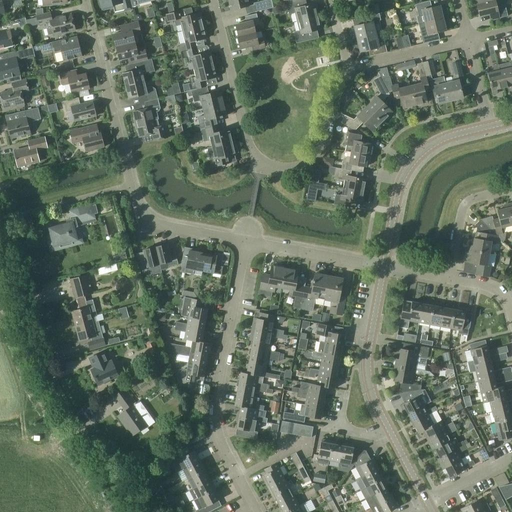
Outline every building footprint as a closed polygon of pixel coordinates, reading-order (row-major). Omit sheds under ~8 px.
[(0,17),(5,17),(4,10),(12,8),(11,3),(21,0),(20,0),(6,0),(8,3),(2,4),(2,2),(0,2),(0,17)] [(129,0),(101,0),(103,8),(117,5),(119,12),(132,9),(129,0)] [(247,0),(227,0),(230,10),(249,6),(247,0)] [(272,0),(266,0),(253,3),(256,12),(274,8),(272,0)] [(299,21),(318,16),(315,4),(304,6),(302,0),(287,4),(289,14),(295,13),(296,16),(298,15),(299,21)] [(476,5),(479,17),(493,14),(494,19),(507,16),(505,5),(497,7),(495,0),(476,5)] [(418,24),(443,18),(439,6),(431,8),(430,1),(415,4),(418,16),(416,17),(418,24)] [(183,17),(181,10),(164,14),(166,22),(174,20),(175,26),(183,24),(184,30),(203,26),(200,13),(183,17)] [(50,12),(36,15),(38,25),(45,24),(46,29),(48,35),(53,34),(61,32),(61,34),(75,30),(71,14),(51,19),(50,12)] [(357,37),(357,39),(376,35),(382,33),(379,20),(381,20),(379,13),(360,18),(362,25),(354,27),(354,28),(351,29),(354,38),(357,37)] [(237,37),(255,33),(254,29),(258,23),(256,14),(245,16),(246,22),(235,25),(238,37),(237,37)] [(318,16),(299,21),(301,28),(299,28),(300,31),(294,32),(296,43),(309,40),(307,32),(321,29),(318,16)] [(0,31),(27,25),(25,18),(0,24),(0,31)] [(443,18),(418,24),(423,43),(439,39),(438,33),(446,31),(443,18)] [(113,34),(116,47),(134,42),(138,42),(136,34),(140,33),(137,21),(120,26),(121,32),(113,34)] [(181,52),(194,48),(193,42),(206,38),(203,26),(184,30),(185,36),(184,36),(185,43),(179,45),(181,52)] [(0,48),(12,46),(8,30),(0,31),(0,48)] [(255,33),(237,37),(240,49),(252,46),(253,52),(265,49),(262,38),(257,40),(255,33)] [(385,45),(382,33),(376,35),(357,39),(360,52),(368,50),(370,56),(387,52),(385,45)] [(78,43),(69,45),(67,39),(41,45),(43,52),(53,49),(54,53),(61,51),(64,61),(81,56),(78,43)] [(134,42),(116,47),(119,60),(128,57),(129,64),(147,60),(144,48),(136,50),(134,42)] [(193,69),(213,64),(210,52),(198,55),(196,48),(194,48),(181,52),(180,52),(182,59),(185,58),(187,63),(192,62),(193,69)] [(8,59),(0,61),(0,79),(6,78),(7,83),(20,80),(19,75),(20,75),(16,60),(27,58),(25,49),(19,50),(7,53),(8,59)] [(83,69),(95,66),(93,59),(82,62),(83,69)] [(122,73),(125,86),(144,81),(142,75),(154,72),(151,59),(133,63),(135,70),(122,73)] [(423,62),(425,71),(426,76),(435,74),(432,60),(423,62)] [(446,83),(450,101),(463,98),(461,91),(464,91),(461,79),(458,79),(458,77),(463,76),(460,61),(450,64),(453,77),(452,78),(453,82),(446,83)] [(511,72),(511,68),(509,61),(498,65),(499,70),(503,88),(510,86),(511,90),(511,72)] [(213,64),(193,69),(195,77),(190,78),(192,83),(188,84),(189,91),(206,87),(204,80),(216,77),(213,64)] [(503,88),(499,70),(498,65),(493,66),(494,72),(487,73),(491,91),(492,95),(498,94),(497,89),(503,88)] [(89,89),(85,74),(76,76),(75,70),(59,74),(62,85),(69,84),(72,93),(89,89)] [(409,86),(414,105),(416,105),(417,106),(422,105),(422,103),(427,102),(424,92),(430,91),(426,76),(425,71),(419,73),(420,78),(419,78),(421,83),(409,86)] [(49,86),(47,75),(40,76),(42,87),(49,86)] [(389,94),(388,92),(381,78),(379,76),(372,80),(379,94),(372,101),(373,103),(368,108),(383,123),(389,116),(389,115),(392,112),(381,101),(389,94)] [(450,101),(446,83),(444,76),(430,80),(434,98),(437,98),(438,104),(450,101)] [(388,77),(381,78),(388,92),(391,91),(394,101),(401,99),(403,108),(406,107),(407,108),(412,107),(412,106),(414,105),(409,86),(398,89),(397,84),(390,86),(388,77)] [(13,90),(0,92),(0,95),(3,109),(16,106),(16,107),(24,105),(21,93),(28,91),(25,80),(11,83),(13,90)] [(143,102),(144,102),(157,99),(155,89),(152,87),(146,88),(144,81),(125,86),(129,99),(141,95),(143,102)] [(201,101),(203,108),(222,103),(219,91),(206,94),(204,87),(191,90),(194,102),(201,101)] [(162,95),(161,106),(172,106),(172,95),(162,95)] [(96,116),(92,101),(80,104),(78,98),(63,101),(65,113),(72,111),(74,121),(96,116)] [(134,119),(135,125),(154,120),(157,119),(158,119),(156,112),(158,111),(157,106),(159,106),(158,98),(157,99),(144,102),(146,109),(133,112),(135,119),(134,119)] [(225,115),(222,103),(203,108),(204,116),(197,117),(200,129),(214,126),(212,119),(219,117),(220,118),(222,117),(222,116),(225,115)] [(21,119),(7,122),(11,138),(30,133),(28,125),(34,124),(33,121),(37,120),(40,119),(37,108),(34,109),(19,112),(21,119)] [(377,128),(383,123),(368,108),(363,113),(362,111),(357,116),(354,119),(345,115),(341,123),(355,130),(363,122),(372,131),(375,128),(377,128)] [(152,134),(154,141),(167,137),(164,125),(158,126),(157,119),(154,120),(135,125),(136,130),(138,130),(139,137),(152,134)] [(210,140),(212,147),(232,142),(229,129),(215,133),(214,126),(200,129),(203,142),(210,140)] [(70,131),(72,139),(82,137),(86,151),(103,147),(100,131),(87,134),(85,127),(70,131)] [(368,143),(369,139),(349,127),(348,133),(347,133),(345,144),(352,146),(351,152),(369,155),(371,145),(369,145),(370,143),(368,143)] [(198,129),(189,131),(192,143),(200,142),(198,129)] [(17,166),(39,161),(35,147),(45,145),(43,137),(28,141),(29,147),(14,151),(17,166)] [(212,167),(231,163),(229,156),(235,155),(235,153),(238,152),(235,141),(232,142),(212,147),(207,148),(212,167)] [(341,168),(351,170),(352,164),(365,167),(366,165),(368,166),(369,155),(351,152),(350,157),(346,156),(342,160),(341,168)] [(366,185),(367,179),(350,176),(351,170),(341,168),(341,169),(336,168),(334,178),(344,180),(343,187),(363,191),(364,186),(366,185)] [(318,183),(320,171),(312,170),(310,182),(318,183)] [(315,200),(318,183),(310,182),(307,198),(307,199),(315,200)] [(363,191),(343,187),(342,196),(336,195),(334,204),(342,205),(342,202),(347,203),(347,200),(363,203),(364,198),(362,196),(363,191)] [(501,228),(511,224),(511,221),(508,203),(503,204),(504,209),(496,211),(498,219),(493,220),(492,216),(480,219),(495,233),(497,235),(502,233),(501,228)] [(94,217),(93,215),(98,214),(96,205),(91,207),(91,205),(70,211),(72,218),(67,220),(68,224),(50,229),(52,235),(48,236),(52,250),(82,242),(76,222),(94,217)] [(104,234),(117,233),(115,210),(102,211),(104,234)] [(468,247),(468,250),(472,250),(489,253),(491,243),(495,244),(497,238),(493,235),(495,233),(480,219),(474,225),(476,228),(475,238),(474,238),(472,246),(470,245),(469,248),(468,247)] [(159,264),(167,262),(168,267),(178,264),(177,260),(171,261),(167,244),(155,247),(159,264)] [(147,267),(142,268),(143,273),(148,271),(149,275),(161,272),(159,264),(155,247),(143,250),(147,267)] [(202,271),(206,253),(189,250),(190,248),(184,247),(179,277),(183,278),(184,273),(193,274),(194,269),(202,271)] [(477,264),(475,275),(488,277),(490,266),(487,266),(489,253),(472,250),(468,250),(468,251),(469,251),(468,254),(471,254),(469,263),(477,264)] [(114,263),(127,259),(126,253),(113,257),(114,263)] [(223,266),(221,266),(223,254),(217,253),(216,255),(206,253),(202,271),(213,273),(212,275),(221,276),(223,266)] [(262,273),(258,294),(271,297),(273,286),(282,288),(285,268),(272,265),(270,275),(262,273)] [(285,268),(282,288),(289,289),(288,295),(295,296),(293,306),(294,308),(300,309),(304,287),(296,285),(298,270),(285,268)] [(312,288),(304,287),(300,309),(312,311),(315,298),(324,299),(328,276),(315,273),(312,288)] [(76,298),(79,309),(73,311),(75,321),(91,316),(95,315),(97,315),(92,300),(86,301),(84,296),(93,294),(88,274),(69,279),(75,299),(76,298)] [(328,276),(324,299),(332,301),(329,313),(342,316),(346,297),(339,296),(342,279),(328,276)] [(152,298),(162,296),(161,290),(158,290),(157,287),(154,287),(155,291),(151,292),(152,298)] [(193,292),(182,290),(182,295),(197,297),(198,289),(194,289),(193,292)] [(203,301),(184,297),(181,316),(206,320),(208,309),(202,308),(203,301)] [(403,302),(399,327),(407,329),(409,321),(419,323),(422,304),(411,302),(411,303),(403,302)] [(429,324),(433,306),(422,304),(419,323),(429,324)] [(440,326),(444,308),(433,306),(429,324),(440,326)] [(451,328),(454,310),(444,308),(440,326),(451,328)] [(465,312),(454,310),(451,328),(458,330),(458,333),(467,335),(469,328),(472,314),(465,313),(465,312)] [(275,315),(260,313),(258,319),(254,318),(252,324),(256,325),(255,330),(283,335),(284,331),(273,328),(275,315)] [(105,347),(98,322),(97,322),(95,315),(91,316),(75,321),(81,340),(89,338),(90,342),(87,343),(89,351),(105,347)] [(176,322),(175,326),(186,328),(204,331),(206,320),(188,317),(187,324),(176,322)] [(325,342),(342,346),(344,335),(340,334),(341,328),(318,323),(316,334),(326,336),(325,342)] [(185,332),(184,339),(209,344),(209,343),(205,342),(206,336),(203,336),(204,331),(186,328),(175,326),(175,330),(185,332)] [(282,339),(283,335),(255,330),(254,334),(251,333),(250,340),(253,341),(270,344),(271,337),(282,339)] [(456,341),(458,346),(466,342),(464,338),(456,341)] [(207,354),(209,344),(184,339),(192,341),(191,347),(165,342),(166,346),(174,348),(207,354)] [(305,350),(307,340),(299,339),(297,349),(305,350)] [(470,350),(473,361),(489,356),(495,355),(494,350),(488,352),(485,340),(469,344),(470,350)] [(149,343),(153,353),(157,351),(153,341),(149,343)] [(269,350),(270,344),(253,341),(251,351),(279,357),(280,352),(269,350)] [(320,341),(317,352),(319,352),(323,353),(340,356),(342,346),(325,342),(320,341)] [(429,348),(413,345),(412,351),(401,348),(399,359),(420,363),(421,357),(427,358),(429,348)] [(205,365),(207,354),(174,348),(174,352),(189,355),(188,362),(205,365)] [(104,351),(89,358),(94,368),(91,369),(98,384),(104,381),(105,383),(111,380),(110,379),(119,375),(112,360),(109,361),(104,351)] [(278,361),(279,357),(251,351),(249,362),(266,366),(267,359),(278,361)] [(338,367),(340,356),(323,353),(321,364),(338,367)] [(489,356),(473,361),(475,371),(492,367),(490,361),(496,359),(495,355),(489,356)] [(419,370),(420,363),(399,359),(396,359),(395,366),(398,366),(397,370),(414,374),(414,373),(429,376),(429,372),(419,370)] [(196,382),(197,375),(203,377),(205,365),(188,362),(187,369),(184,368),(182,370),(181,378),(182,380),(196,382)] [(265,372),(266,366),(249,362),(247,373),(241,372),(264,377),(264,376),(275,379),(276,375),(265,372)] [(336,378),(338,367),(321,364),(319,370),(310,368),(309,373),(316,374),(319,374),(336,378)] [(478,381),(511,373),(511,372),(511,367),(498,370),(499,371),(493,373),(492,367),(475,371),(478,381)] [(413,384),(414,374),(397,370),(395,381),(401,382),(400,393),(420,390),(421,385),(413,384)] [(264,377),(241,372),(239,383),(267,388),(268,384),(257,382),(258,376),(264,377)] [(497,388),(496,382),(501,381),(502,383),(511,379),(511,373),(478,381),(481,392),(487,391),(497,388)] [(334,388),(336,378),(319,374),(317,385),(327,387),(326,387),(334,388)] [(135,375),(126,380),(130,386),(139,380),(135,375)] [(273,389),(267,388),(239,383),(237,394),(254,397),(255,390),(272,394),(273,389)] [(292,387),(291,391),(297,392),(303,394),(324,397),(326,387),(327,387),(317,385),(309,383),(308,390),(292,387)] [(487,391),(481,392),(483,403),(489,401),(511,396),(511,395),(511,389),(504,391),(503,386),(497,388),(487,391)] [(154,422),(140,401),(137,403),(126,388),(115,396),(126,411),(118,416),(124,425),(125,424),(133,435),(146,426),(147,427),(154,422)] [(404,403),(403,404),(405,407),(402,409),(405,415),(408,413),(424,405),(419,395),(422,394),(420,390),(400,393),(404,403)] [(143,402),(149,397),(146,392),(139,397),(143,402)] [(253,404),(254,397),(237,394),(235,405),(258,410),(258,409),(263,410),(263,406),(253,404)] [(306,398),(305,405),(323,408),(324,397),(303,394),(303,397),(306,398)] [(492,412),(508,408),(507,402),(511,400),(511,397),(511,396),(489,401),(492,412)] [(267,412),(274,413),(275,402),(268,401),(267,412)] [(283,418),(303,422),(305,416),(321,419),(323,408),(305,405),(300,404),(299,410),(294,409),(293,414),(284,412),(283,418)] [(240,406),(238,417),(256,420),(267,422),(267,418),(257,416),(258,410),(235,405),(240,406)] [(424,405),(408,413),(413,423),(429,415),(435,411),(437,410),(435,406),(427,411),(424,405)] [(495,422),(511,417),(511,412),(510,413),(508,408),(492,412),(495,422)] [(429,415),(413,423),(418,433),(441,421),(441,420),(440,421),(435,411),(429,415)] [(255,424),(256,420),(238,417),(236,428),(240,429),(239,435),(239,436),(256,439),(258,432),(254,431),(255,424)] [(511,417),(495,422),(497,433),(499,440),(511,436),(511,430),(511,429),(511,422),(511,423),(511,422),(511,417)] [(428,435),(430,438),(449,429),(455,426),(453,422),(444,426),(441,421),(418,433),(422,431),(425,436),(428,435)] [(288,422),(286,433),(292,434),(294,423),(288,422)] [(272,423),(270,430),(277,432),(279,425),(272,423)] [(294,423),(292,434),(298,435),(300,425),(294,423)] [(300,425),(298,435),(304,437),(307,426),(305,425),(300,425)] [(307,426),(304,437),(309,437),(311,438),(313,427),(311,426),(307,426)] [(432,449),(435,448),(451,440),(448,434),(456,430),(455,426),(449,429),(430,438),(432,442),(429,443),(432,449)] [(435,448),(440,458),(464,445),(468,443),(466,439),(458,443),(455,438),(451,440),(435,448)] [(328,465),(328,460),(332,444),(332,441),(321,439),(318,455),(314,454),(313,460),(317,461),(316,463),(328,465)] [(339,462),(338,470),(348,472),(354,464),(365,451),(353,448),(349,447),(349,444),(342,443),(342,446),(339,462)] [(328,460),(339,462),(342,446),(336,445),(332,444),(328,460)] [(464,445),(440,458),(442,462),(439,463),(442,469),(461,459),(458,453),(466,449),(464,445)] [(489,458),(487,453),(484,447),(478,450),(484,461),(489,458)] [(176,473),(183,469),(198,461),(200,460),(197,455),(195,456),(193,451),(186,455),(183,449),(172,455),(175,461),(171,463),(176,473)] [(354,464),(361,477),(376,469),(378,468),(375,463),(373,464),(370,459),(370,460),(365,451),(354,464)] [(298,469),(303,466),(296,452),(290,455),(298,469)] [(461,459),(442,469),(445,467),(450,477),(466,469),(474,464),(473,460),(464,465),(461,459)] [(198,461),(183,469),(188,479),(203,471),(201,467),(203,466),(200,460),(198,461)] [(264,480),(267,485),(269,484),(284,477),(279,467),(281,466),(282,463),(281,460),(264,469),(266,473),(264,475),(266,479),(264,480)] [(305,470),(303,466),(298,469),(300,473),(303,479),(308,476),(305,470)] [(376,469),(361,477),(366,487),(381,479),(376,470),(378,469),(378,468),(376,469)] [(188,479),(193,488),(208,480),(210,479),(207,474),(205,475),(203,471),(188,479)] [(258,471),(249,473),(252,482),(261,479),(258,471)] [(501,472),(490,477),(494,486),(505,482),(501,472)] [(272,490),(274,494),(289,486),(292,484),(290,480),(287,482),(284,477),(269,484),(267,485),(270,491),(272,490)] [(189,490),(194,500),(213,490),(211,486),(213,485),(210,479),(208,480),(193,488),(189,490)] [(360,490),(365,499),(386,488),(381,479),(366,487),(360,490)] [(511,483),(498,487),(505,500),(511,496),(511,483)] [(276,498),(279,504),(294,496),(289,486),(274,494),(276,498)] [(490,490),(496,502),(502,499),(496,487),(490,490)] [(365,499),(370,509),(390,498),(388,494),(386,488),(365,499)] [(217,493),(215,494),(213,490),(194,500),(199,509),(196,511),(197,511),(208,511),(221,505),(218,500),(220,499),(217,493)] [(322,493),(327,503),(333,500),(328,490),(322,493)] [(282,509),(283,511),(286,511),(299,505),(294,496),(279,504),(282,509)] [(378,511),(387,511),(398,507),(393,497),(390,498),(370,509),(372,511),(374,511),(378,511)] [(486,503),(482,504),(479,499),(462,508),(463,511),(477,511),(488,507),(486,503)] [(330,509),(331,511),(333,511),(338,510),(333,500),(327,503),(330,509)] [(309,511),(304,503),(299,505),(286,511),(309,511)]
